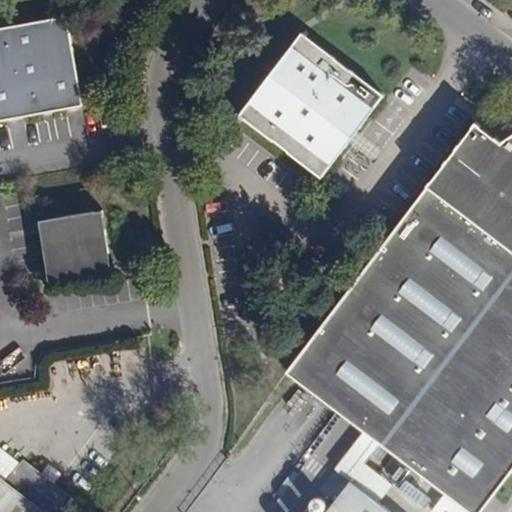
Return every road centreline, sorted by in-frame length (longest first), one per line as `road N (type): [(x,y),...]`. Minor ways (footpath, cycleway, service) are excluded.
road 1 (unclassified): [(170,133),(341,231),(487,27)]
road 2 (unclassified): [(201,300),(223,422),(153,511)]
road 3 (unknown): [(216,381),(0,435)]
road 4 (unclassified): [(201,300),(0,340)]
road 5 (unclassified): [(170,133),(0,167)]
road 6 (unclassified): [(170,133),(201,300)]
road 7 (unclassified): [(199,0),(178,25),(160,72),(170,133)]
